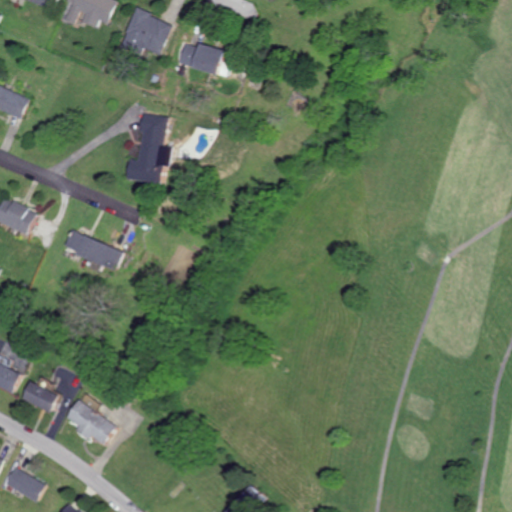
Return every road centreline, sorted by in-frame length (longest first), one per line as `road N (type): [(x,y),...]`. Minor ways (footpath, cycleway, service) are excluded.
road 1 (residential): [(130,511),(67,459),(0,421)]
road 2 (residential): [(131,216),(0,158)]
